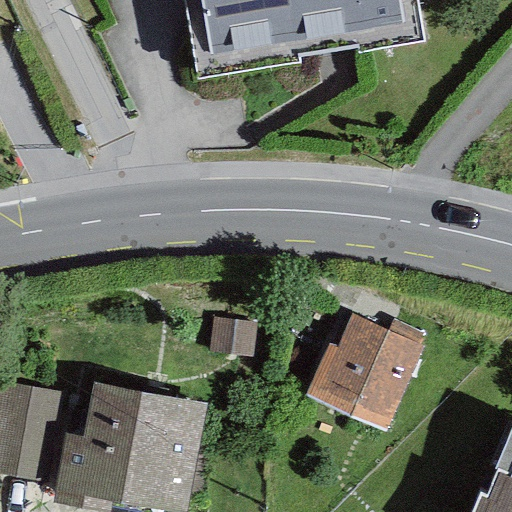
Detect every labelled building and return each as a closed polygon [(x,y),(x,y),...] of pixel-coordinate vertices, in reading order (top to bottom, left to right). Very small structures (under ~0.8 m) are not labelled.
[(196,0),(207,74),(430,44),(423,0),(196,0)] [(256,323),(217,318),(212,350),(251,355),(256,323)] [(421,350),(363,325),(350,356),(338,351),(317,397),(387,428),(421,350)] [(68,399),(0,387),(0,464),(59,474),(57,489),(187,510),(204,406),(100,390),(93,434),(63,429),(68,399)] [(511,511),(511,472),(501,500),(491,496),(484,511),(511,511)]
